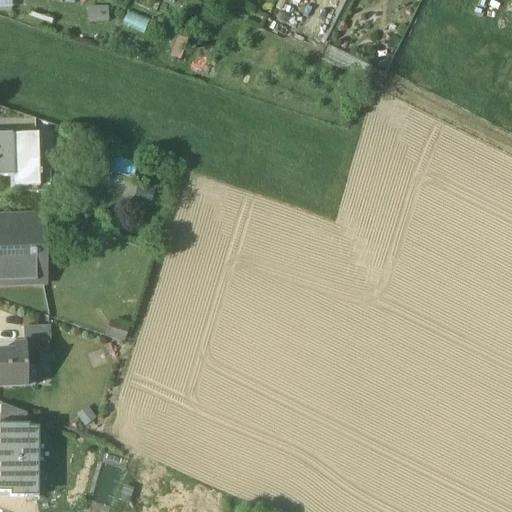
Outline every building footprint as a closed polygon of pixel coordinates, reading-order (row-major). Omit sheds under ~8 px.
[(511,0),(498,0),(498,2),(511,8),(511,0)] [(14,114),(0,109),(0,123),(14,124),(14,114)] [(15,136),(15,137),(6,137),(0,137),(0,177),(5,178),(5,189),(15,189),(15,190),(32,189),(33,189),(34,189),(34,177),(36,177),(36,172),(34,172),(33,135),(15,136)] [(11,218),(0,217),(0,238),(12,238),(11,218)] [(38,217),(11,218),(12,238),(0,238),(0,283),(30,282),(29,259),(34,259),(34,254),(29,254),(29,240),(39,240),(38,217)] [(20,348),(8,348),(8,354),(0,353),(0,387),(22,387),(20,348)] [(24,415),(0,405),(0,431),(24,432),(24,415)] [(0,431),(0,496),(26,497),(26,464),(32,464),(32,432),(24,432),(0,431)]
